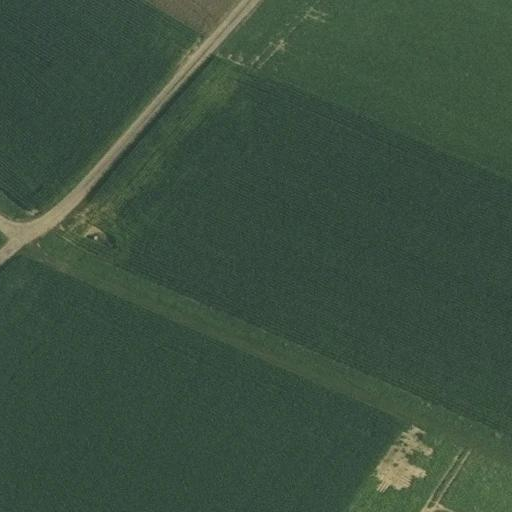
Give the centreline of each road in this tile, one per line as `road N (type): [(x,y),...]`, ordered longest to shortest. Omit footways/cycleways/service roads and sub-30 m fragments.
road 1 (track): [(18,235),(511,457)]
road 2 (track): [(249,0),(51,222),(18,235)]
